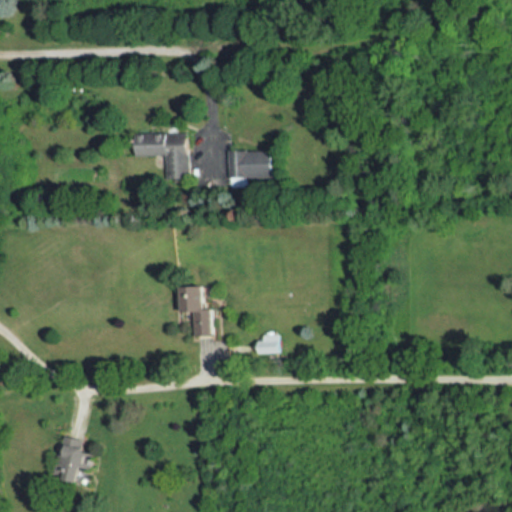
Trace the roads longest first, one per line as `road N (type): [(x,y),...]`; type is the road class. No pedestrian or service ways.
road 1 (residential): [(0,328),(45,377),(95,392),(413,378),(511,386)]
road 2 (residential): [(0,50),(235,43)]
